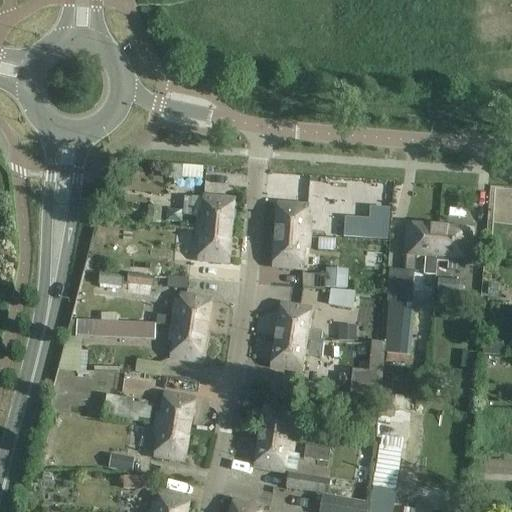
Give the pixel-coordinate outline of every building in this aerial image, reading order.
[(196,229),(231,232),(234,200),(203,197),(201,219),(197,219),(196,229)] [(275,236),(309,239),(310,228),(306,228),(307,206),(277,204),(275,236)] [(145,223),(160,224),(162,208),(146,207),(145,223)] [(388,210),(371,209),(370,222),(346,220),(344,237),(385,240),(388,210)] [(436,262),(437,262),(440,227),(407,225),(404,255),(426,257),(424,273),(435,274),(436,262)] [(440,227),(437,262),(447,263),(447,259),(469,260),(471,230),(440,227)] [(228,265),(231,232),(196,229),(195,240),(199,241),(198,262),(228,265)] [(309,239),(275,236),(272,268),(302,271),(304,249),(309,250),(309,239)] [(335,249),(353,251),(353,253),(387,254),(387,245),(353,244),(353,243),(340,242),(324,240),(319,240),(318,250),(335,252),(335,249)] [(324,288),(347,290),(348,271),(325,269),(325,277),(302,275),(303,288),(324,290),(324,288)] [(386,362),(411,365),(412,358),(409,357),(411,335),(414,310),(410,310),(413,272),(389,270),(386,302),(386,362)] [(124,277),(100,275),(98,282),(98,286),(118,288),(122,289),(124,277)] [(149,296),(150,286),(152,287),(153,279),(128,276),(126,293),(149,296)] [(187,290),(188,280),(170,278),(169,289),(187,290)] [(353,308),(355,293),(330,291),(328,306),(353,308)] [(106,295),(104,305),(126,308),(127,299),(106,295)] [(171,327),(205,332),(211,300),(181,295),(177,317),(173,316),(171,327)] [(281,304),(276,336),(323,345),(324,341),(320,341),(322,332),(308,330),(311,309),(281,304)] [(146,315),(145,324),(154,325),(154,326),(165,327),(167,318),(146,315)] [(154,325),(145,324),(115,324),(98,323),(84,323),(76,323),(75,322),(70,322),(58,371),(79,373),(82,339),(153,341),(154,326),(154,325)] [(205,332),(171,327),(169,337),(173,338),(170,359),(200,364),(205,332)] [(307,357),(321,359),(323,345),(276,336),(270,369),(300,373),(304,352),(308,353),(307,357)] [(482,343),(482,356),(502,356),(502,343),(482,343)] [(355,344),(353,365),(350,393),(380,396),(382,345),(355,344)] [(135,374),(160,378),(162,365),(137,361),(135,374)] [(406,390),(423,391),(424,378),(407,376),(406,390)] [(451,383),(430,382),(430,397),(449,398),(451,383)] [(364,395),(332,394),(325,393),(324,401),(349,402),(349,404),(364,405),(364,395)] [(154,426),(189,432),(194,399),(164,394),(161,416),(156,415),(154,426)] [(148,426),(152,407),(133,404),(133,401),(106,397),(102,418),(148,426)] [(384,413),(395,414),(397,401),(385,400),(384,413)] [(264,405),(259,437),(293,443),(295,432),(291,431),(294,410),(264,405)] [(184,464),(189,432),(154,426),(153,436),(157,437),(153,459),(184,464)] [(315,435),(295,432),(293,443),(312,445),(315,435)] [(293,443),(259,437),(254,469),(284,474),(284,470),(289,470),(293,443)] [(305,447),(303,460),(328,463),(329,451),(305,447)] [(379,447),(372,488),(396,492),(403,451),(379,447)] [(109,469),(132,472),(134,460),(111,457),(109,469)] [(310,493),(352,495),(352,492),(327,488),(328,481),(289,475),(286,489),(310,493)] [(391,511),(395,495),(374,491),(369,511),(391,511)] [(186,511),(189,501),(160,493),(154,511),(186,511)] [(367,511),(369,505),(351,502),(352,495),(310,493),(322,494),(322,496),(318,511),(367,511)] [(233,501),(230,511),(261,511),(263,509),(233,501)]
